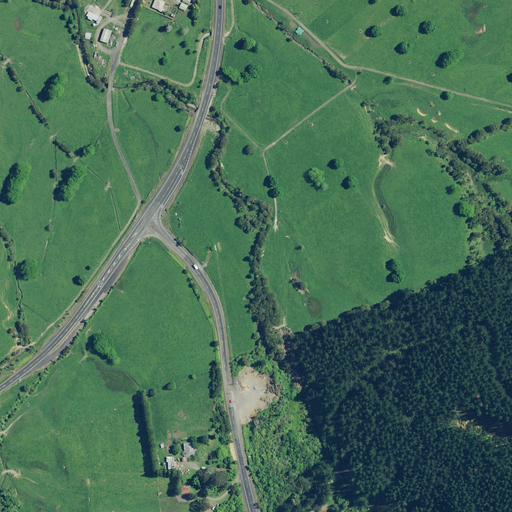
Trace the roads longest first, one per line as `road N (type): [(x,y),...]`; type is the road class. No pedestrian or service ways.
road 1 (track): [(306,511),(330,493),(340,464),(333,427),(353,382),(380,358),(471,323),(486,325),(496,372),(511,398)]
road 2 (primary): [(254,511),(216,309),(198,272),(161,233)]
road 3 (primary): [(0,389),(61,336),(144,222)]
road 4 (primary): [(219,0),(213,68),(184,156)]
